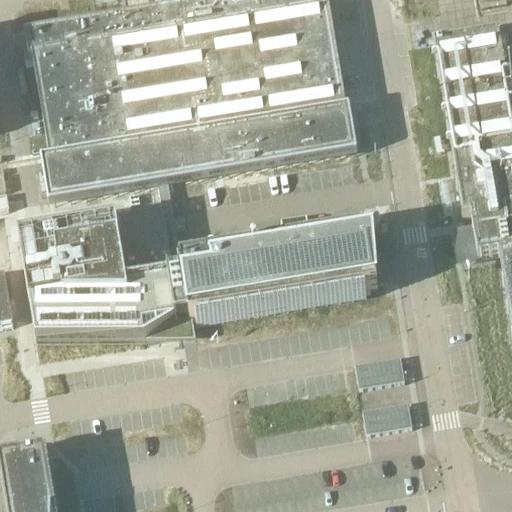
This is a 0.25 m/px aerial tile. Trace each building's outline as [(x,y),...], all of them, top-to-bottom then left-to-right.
[(321,0),(215,0),(23,32),(27,57),(31,56),(51,168),(46,170),(52,205),(155,188),(167,186),(348,156),(342,121),(346,120),(344,107),(329,7),(323,7),(321,0)] [(479,42),(434,50),(462,224),(470,223),(474,243),(457,246),(461,266),(478,263),(479,263),(500,260),(511,333),(511,126),(497,40),(479,42)] [(167,186),(155,188),(161,213),(175,295),(189,292),(185,269),(179,233),(185,232),(183,222),(175,224),(167,186)] [(116,229),(18,246),(35,346),(98,346),(142,345),(147,345),(168,346),(197,342),(196,332),(189,292),(175,295),(161,213),(114,221),(116,229)] [(366,237),(185,269),(189,292),(196,332),(365,303),(364,296),(374,294),(372,285),(370,267),(366,237)] [(0,283),(0,334),(13,332),(5,283),(0,283)] [(399,363),(353,371),(357,395),(403,387),(399,363)] [(406,409),(361,417),(365,441),(410,433),(406,409)] [(54,511),(45,457),(0,464),(0,473),(6,511),(54,511)]
